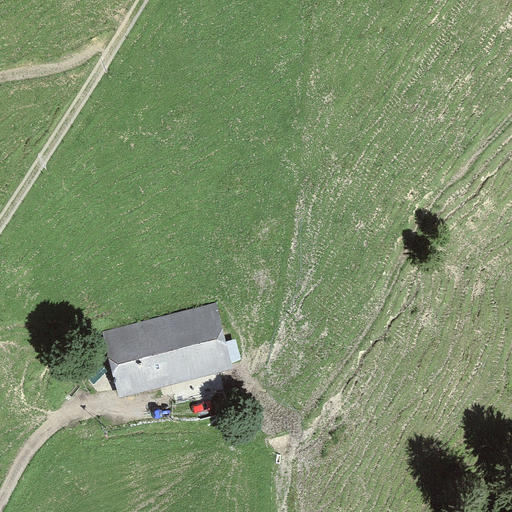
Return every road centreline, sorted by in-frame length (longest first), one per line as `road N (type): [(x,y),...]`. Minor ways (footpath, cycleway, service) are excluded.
road 1 (track): [(152,0),(0,225)]
road 2 (track): [(0,506),(52,427),(88,412),(171,404)]
